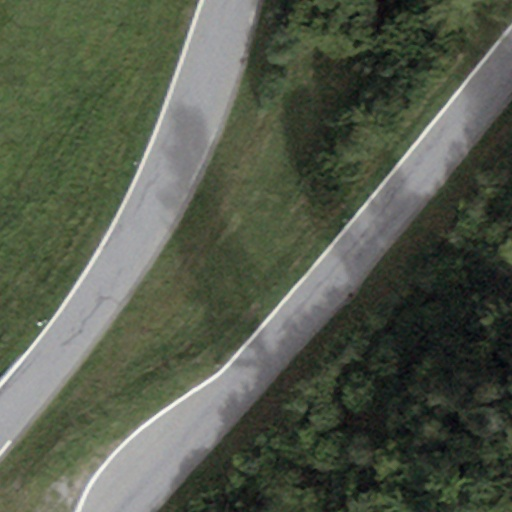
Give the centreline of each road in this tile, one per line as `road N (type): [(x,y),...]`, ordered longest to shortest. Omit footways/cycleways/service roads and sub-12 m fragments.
road 1 (unclassified): [(511,61),(326,290),(126,511)]
road 2 (unclassified): [(0,429),(31,399),(162,193),(229,0)]
